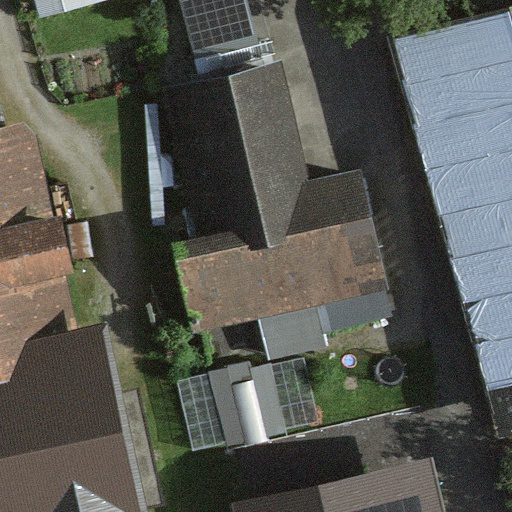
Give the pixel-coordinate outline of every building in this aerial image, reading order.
[(186,0),(194,43),(251,33),(245,0),(186,0)] [(511,4),(405,33),(511,421),(511,420),(511,4)] [(284,61),(178,82),(207,225),(169,233),(187,326),(268,310),(275,345),(400,320),(372,179),(310,191),(284,61)] [(0,511),(150,511),(113,328),(78,335),(35,126),(11,131),(1,80),(0,80),(0,511)] [(291,425),(271,350),(178,375),(198,450),(291,425)] [(446,511),(434,456),(233,500),(235,511),(446,511)]
